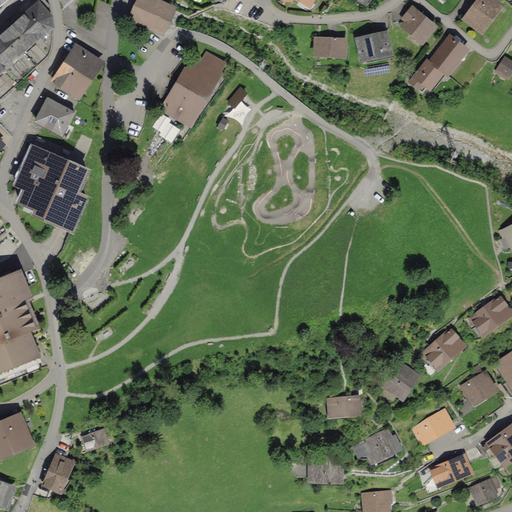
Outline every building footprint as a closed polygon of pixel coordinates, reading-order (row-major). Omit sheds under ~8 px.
[(36,0),(0,32),(0,64),(15,82),(48,50),(52,28),(50,5),(45,0),(36,0)] [(174,8),(157,0),(138,0),(136,7),(132,15),(130,19),(158,32),(161,34),(174,8)] [(494,2),(490,0),(469,0),(460,15),(479,27),(494,2)] [(416,9),(396,29),(416,48),(435,29),(416,9)] [(384,32),(351,37),(355,63),(388,58),(384,32)] [(341,37),(316,35),(314,57),(339,59),(341,37)] [(464,49),(449,37),(431,60),(442,69),(446,72),(464,49)] [(78,101),(99,68),(76,54),(56,87),(78,101)] [(189,124),(224,64),(206,54),(198,67),(191,62),(163,108),(189,124)] [(431,60),(428,57),(411,79),(426,90),(442,69),(431,60)] [(511,69),(511,63),(505,59),(494,75),(504,81),(511,69)] [(0,95),(15,82),(0,64),(0,95)] [(238,87),(232,84),(223,99),(229,103),(238,87)] [(237,107),(246,90),(239,87),(230,103),(237,107)] [(77,115),(48,100),(33,127),(62,142),(77,115)] [(84,169),(32,145),(7,200),(69,227),(84,193),(75,190),(84,169)] [(511,225),(498,233),(510,255),(511,253),(511,225)] [(0,377),(47,362),(18,274),(0,279),(0,377)] [(496,300),(465,320),(478,340),(508,320),(496,300)] [(447,330),(419,354),(437,375),(465,351),(447,330)] [(511,357),(496,368),(511,393),(511,357)] [(400,361),(379,389),(396,402),(418,374),(400,361)] [(495,393),(482,373),(455,390),(467,410),(495,393)] [(352,394),(318,397),(320,420),(354,417),(352,394)] [(440,409),(405,428),(418,451),(453,432),(440,409)] [(0,461),(32,448),(17,414),(0,421),(0,461)] [(99,425),(77,432),(81,445),(103,438),(99,425)] [(511,457),(511,428),(488,445),(502,465),(511,457)] [(387,431),(349,447),(360,472),(397,455),(387,431)] [(69,462),(52,455),(37,487),(55,495),(69,462)] [(470,472),(463,455),(433,468),(440,485),(470,472)] [(301,463),(300,486),(337,488),(338,465),(301,463)] [(492,479),(469,488),(474,504),(498,496),(492,479)] [(8,493),(0,488),(0,507),(1,508),(8,493)] [(390,491),(363,493),(364,511),(367,511),(391,510),(390,491)]
